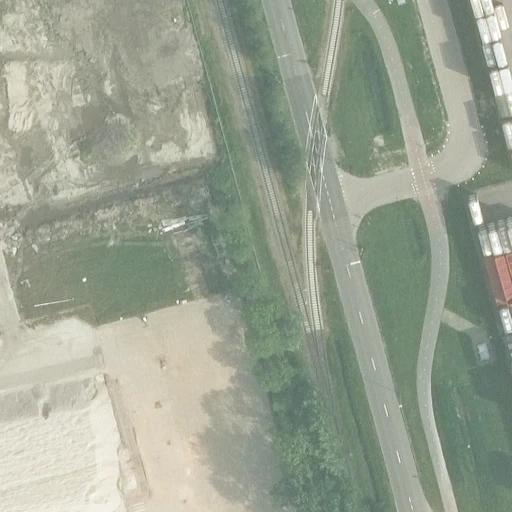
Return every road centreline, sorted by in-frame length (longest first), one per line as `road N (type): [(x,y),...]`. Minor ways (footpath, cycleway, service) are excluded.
road 1 (unclassified): [(410,511),(275,0)]
road 2 (unknown): [(0,371),(208,323),(224,326),(234,337),(284,511)]
